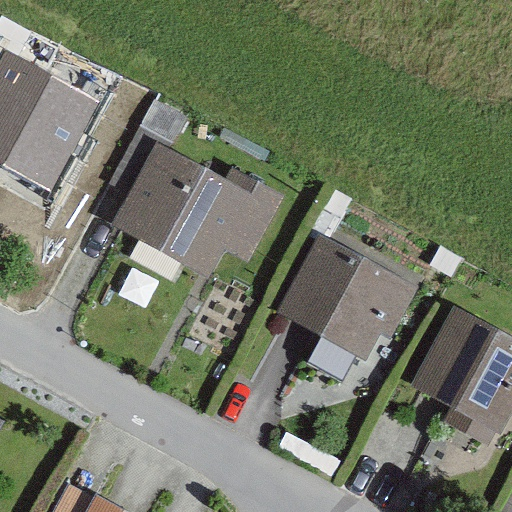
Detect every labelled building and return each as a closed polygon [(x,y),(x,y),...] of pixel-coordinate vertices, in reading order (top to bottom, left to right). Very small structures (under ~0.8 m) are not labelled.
[(0,175),(54,203),(101,115),(21,73),(33,49),(0,31),(0,175)] [(250,275),(286,206),(259,192),(252,204),(161,156),(116,240),(209,289),(224,261),(250,275)] [(390,347),(415,300),(319,250),(279,326),(320,348),(308,370),(343,388),(353,367),(364,373),(380,342),(390,347)] [(507,444),(511,434),(511,350),(453,320),(412,398),(455,421),(449,433),(487,453),(494,438),(507,444)] [(113,511),(71,489),(59,511),(113,511)]
